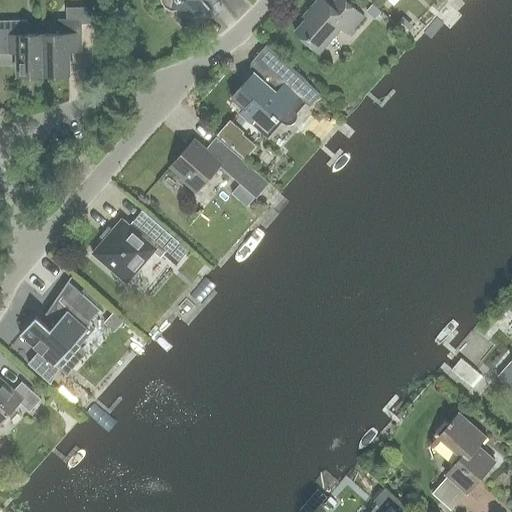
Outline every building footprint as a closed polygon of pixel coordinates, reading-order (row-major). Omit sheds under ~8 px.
[(171,11),(173,11),(174,11),(192,31),(214,13),(206,3),(209,0),(160,0),(161,1),(165,7),(171,11)] [(311,14),(295,32),(318,54),(341,29),(348,35),(364,17),(344,0),(336,0),(331,6),(323,0),(317,0),(308,11),(311,14)] [(381,12),(373,5),(366,11),(375,19),(381,12)] [(43,35),(44,76),(69,75),(68,47),(82,47),(82,24),(92,24),(92,14),(87,9),(67,9),(67,20),(58,20),(58,35),(43,35)] [(44,76),(43,35),(27,35),(27,21),(0,21),(0,48),(18,48),(19,76),(44,76)] [(240,113),(251,123),(268,138),(282,122),(286,124),(292,124),(296,120),(297,116),(296,112),(305,103),(309,106),(321,93),(307,81),(287,64),(268,86),(254,73),(231,98),(244,109),(240,113)] [(194,139),(170,167),(183,178),(182,180),(197,193),(222,164),(194,139)] [(239,157),(226,172),(256,198),(269,183),(239,157)] [(160,258),(163,255),(175,266),(188,250),(143,212),(130,227),(122,220),(93,254),(127,283),(153,252),(160,258)] [(52,331),(36,316),(20,335),(38,352),(28,364),(51,384),(59,368),(55,365),(76,342),(79,345),(95,328),(91,325),(93,323),(90,320),(99,310),(102,313),(103,312),(68,281),(45,314),(57,325),(52,331)] [(482,376),(460,359),(452,370),(473,387),(482,376)] [(511,360),(497,376),(511,389),(511,360)] [(0,423),(19,403),(29,412),(41,399),(22,382),(14,391),(0,378),(0,423)] [(459,414),(439,436),(462,457),(446,475),(467,493),(495,462),(478,447),(486,438),(459,414)] [(412,511),(385,488),(373,501),(385,511),(412,511)]
